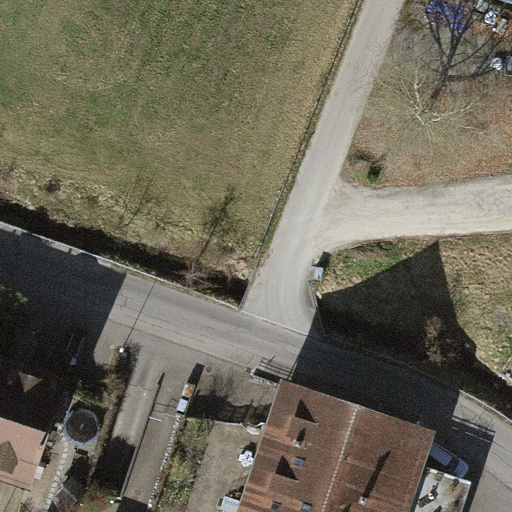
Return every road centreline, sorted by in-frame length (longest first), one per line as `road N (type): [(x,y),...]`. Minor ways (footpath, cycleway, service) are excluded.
road 1 (tertiary): [(511,455),(413,399),(0,252)]
road 2 (unknown): [(197,322),(123,511)]
